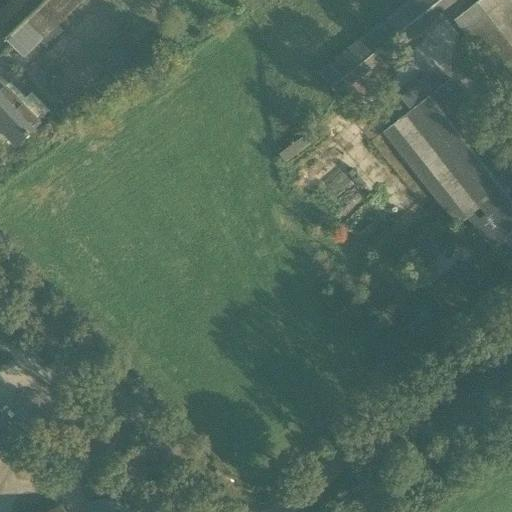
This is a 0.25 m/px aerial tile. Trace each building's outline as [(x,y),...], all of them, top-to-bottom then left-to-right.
[(84,0),(12,0),(0,12),(0,32),(24,58),(68,16),(76,24),(82,18),(74,10),(84,0)] [(511,0),(482,0),(456,21),(511,92),(511,0)] [(336,97),(385,57),(399,46),(380,22),(317,73),(336,97)] [(11,81),(0,69),(0,129),(16,145),(41,121),(40,120),(7,86),(11,81)] [(511,234),(511,157),(450,79),(382,133),(450,218),(452,216),(459,226),(481,209),(486,214),(474,224),(494,249),(511,234)] [(285,162),(319,135),(312,126),(278,153),(285,162)] [(0,450),(15,438),(0,421),(0,450)] [(130,511),(124,492),(86,504),(88,511),(130,511)]
